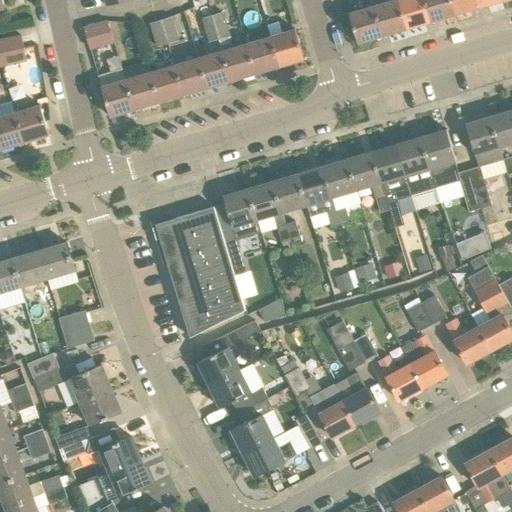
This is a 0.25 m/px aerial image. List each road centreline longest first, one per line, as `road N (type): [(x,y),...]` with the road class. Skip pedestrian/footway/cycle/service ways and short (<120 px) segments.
road 1 (unclassified): [(232,511),(157,384),(124,305),(92,181)]
road 2 (unclassified): [(92,181),(339,96)]
road 3 (unclassified): [(283,511),(511,386)]
road 4 (residential): [(92,181),(53,0)]
road 5 (unclassified): [(339,96),(511,40)]
